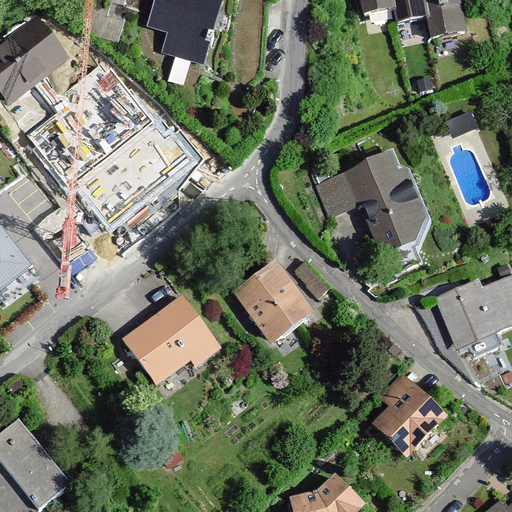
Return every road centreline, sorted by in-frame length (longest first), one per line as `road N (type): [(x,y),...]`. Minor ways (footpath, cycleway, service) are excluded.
road 1 (residential): [(252,187),(354,292),(511,419)]
road 2 (residential): [(252,187),(0,379)]
road 3 (residential): [(294,0),(283,105),(252,187)]
